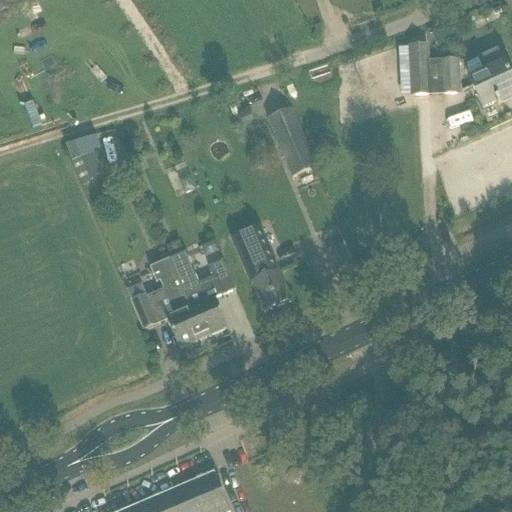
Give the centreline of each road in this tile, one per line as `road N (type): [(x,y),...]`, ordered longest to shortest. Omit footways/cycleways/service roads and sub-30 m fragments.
road 1 (tertiary): [(170,420),(511,267)]
road 2 (track): [(0,166),(336,50)]
road 3 (track): [(377,365),(359,511)]
